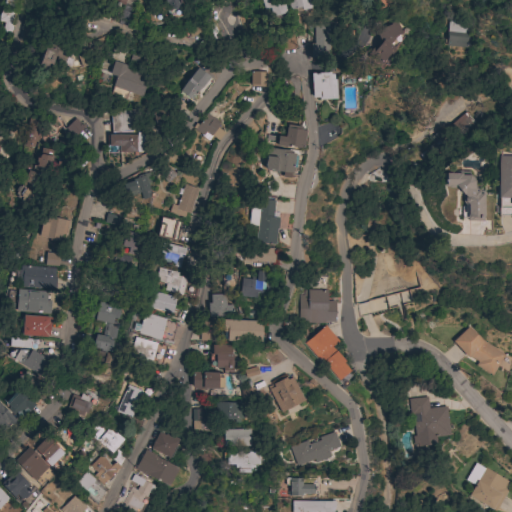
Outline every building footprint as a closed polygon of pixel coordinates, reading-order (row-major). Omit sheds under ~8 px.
[(14,0),(4,0),(4,8),(15,8),(14,0)] [(179,0),(181,6),(179,7),(181,13),(171,16),(169,15),(164,0),(179,0)] [(266,18),(261,0),(282,0),(286,13),(266,18)] [(286,0),(309,0),(312,8),(302,11),(301,7),(289,10),(286,0)] [(388,0),(389,1),(376,11),(367,0),(388,0)] [(236,35),(236,8),(222,8),(222,13),(222,35),(236,35)] [(3,11),(13,13),(13,23),(14,23),(11,34),(2,31),(4,23),(0,21),(0,13),(1,13),(3,11)] [(190,37),(185,24),(197,19),(202,32),(190,37)] [(468,22),(468,24),(471,24),(470,31),(467,30),(466,48),(446,46),(449,20),(468,22)] [(377,64),(366,55),(370,50),(372,52),(380,43),(375,31),(390,24),(389,24),(394,22),(394,23),(396,22),(401,34),(395,36),(389,45),(394,48),(389,54),(388,54),(381,63),(377,64)] [(314,25),(335,25),(335,46),(329,46),(328,58),(310,58),(310,44),(314,44),(314,25)] [(284,51),(281,38),(294,35),(297,48),(284,51)] [(34,65),(43,41),(67,51),(62,62),(66,64),(63,71),(57,69),(55,75),(36,67),(36,66),(34,65)] [(128,92),(125,100),(112,95),(115,87),(113,87),(116,77),(109,75),(114,61),(122,64),(121,67),(149,77),(142,97),(128,92)] [(190,100),(180,92),(188,82),(187,80),(197,67),(209,77),(190,100)] [(267,72),(266,87),(249,86),(250,71),(267,72)] [(310,73),(330,72),(330,74),(333,74),(333,80),(335,80),(336,99),(318,100),(318,98),(312,98),(310,73)] [(281,90),(289,98),(285,103),(287,105),(280,113),(269,103),(281,90)] [(155,126),(154,122),(155,118),(156,114),(160,107),(170,114),(161,127),(159,126),(157,129),(155,126)] [(111,132),(110,111),(136,109),(137,123),(133,131),(111,133),(111,132)] [(452,141),(444,131),(448,128),(447,127),(465,113),(467,116),(468,115),(474,123),(452,141)] [(218,125),(216,127),(223,133),(217,141),(211,136),(207,141),(191,128),(201,116),(203,118),(206,114),(213,119),(212,121),(218,125)] [(40,121),(36,144),(24,142),(28,118),(40,121)] [(84,128),(74,138),(65,128),(75,119),(84,128)] [(303,149),(285,146),(285,148),(276,146),(277,136),(284,137),(285,128),(286,128),(287,125),(301,127),(301,130),(303,130),(303,131),(306,132),(303,149)] [(434,143),(430,138),(439,130),(450,142),(426,162),(420,155),(434,143)] [(145,134),(145,153),(118,153),(118,152),(118,147),(107,147),(107,146),(106,146),(106,136),(108,136),(108,135),(137,135),(137,133),(145,133),(145,134)] [(290,151),(289,153),(294,154),(294,156),(297,156),(295,168),(292,168),(291,174),(290,173),(289,177),(282,176),(282,173),(269,171),(269,170),(265,169),(264,166),(265,157),(264,157),(266,149),(268,150),(269,148),(290,151)] [(28,171),(30,171),(32,165),(38,167),(42,154),(51,157),(39,193),(27,189),(29,184),(24,182),(28,171)] [(511,205),(510,205),(510,198),(497,197),(499,156),(511,156),(511,205)] [(166,166),(175,174),(167,183),(158,174),(166,166)] [(150,183),(147,184),(149,190),(148,190),(149,194),(148,194),(149,198),(142,200),(140,193),(138,193),(138,194),(131,196),(127,181),(138,178),(137,176),(149,172),(150,183)] [(474,181),(474,182),(481,182),(481,191),(484,191),(483,217),(482,221),(466,221),(466,218),(460,218),(461,207),(463,205),(465,205),(465,204),(464,204),(462,202),(462,197),(464,196),(455,186),(453,188),(448,188),(447,187),(443,187),(444,175),(445,175),(445,173),(461,174),(461,175),(469,175),(474,181)] [(190,214),(185,213),(184,218),(168,213),(171,204),(177,206),(180,196),(177,194),(179,189),(181,190),(181,189),(182,189),(184,184),(198,189),(190,214)] [(23,207),(18,203),(20,200),(16,197),(17,195),(15,193),(16,192),(14,191),(19,186),(20,187),(22,185),(30,192),(31,191),(35,194),(34,195),(35,196),(31,201),(30,200),(23,207)] [(250,209),(251,210),(252,205),(260,206),(260,199),(275,201),(272,217),(279,218),(277,230),(276,230),(274,245),(254,242),(256,226),(248,225),(250,209)] [(119,216),(118,225),(104,222),(105,214),(119,216)] [(68,221),(65,235),(62,234),(60,241),(38,236),(41,221),(46,223),(47,216),(68,221)] [(180,222),(176,242),(155,237),(160,217),(180,222)] [(0,227),(10,234),(4,245),(0,242),(0,227)] [(126,233),(136,235),(133,247),(123,245),(126,233)] [(185,249),(183,258),(182,257),(179,268),(173,267),(174,264),(168,262),(168,263),(158,260),(163,242),(185,249)] [(252,261),(252,263),(242,262),(245,245),(275,249),(273,264),(252,261)] [(107,264),(110,252),(118,254),(114,270),(105,268),(104,273),(93,270),(95,261),(107,264)] [(58,254),(57,266),(44,265),(45,253),(58,254)] [(55,269),(53,289),(18,286),(19,266),(55,269)] [(178,273),(177,276),(186,278),(185,282),(196,285),(193,298),(181,295),(163,291),(165,283),(154,281),(158,267),(178,273)] [(221,271),(235,270),(235,292),(222,293),(221,271)] [(242,275),(255,277),(257,271),(266,272),(265,280),(268,281),(264,301),(238,296),(242,275)] [(333,322),(309,322),(309,323),(297,323),(298,290),(309,290),(309,278),(325,278),(324,290),(326,290),(325,301),(334,301),(333,322)] [(14,311),(16,289),(46,291),(45,300),(49,300),(48,313),(14,311)] [(175,298),(174,302),(179,304),(176,319),(164,317),(165,312),(146,307),(150,292),(175,298)] [(224,317),(224,318),(221,318),(221,317),(208,317),(207,304),(210,304),(210,295),(225,294),(225,305),(232,305),(232,316),(224,317)] [(105,351),(105,352),(100,351),(100,350),(92,348),(95,334),(101,335),(103,323),(94,320),(98,301),(104,303),(103,304),(120,308),(117,319),(113,318),(112,323),(113,323),(109,341),(112,341),(110,352),(105,351)] [(165,319),(165,321),(175,324),(170,341),(160,338),(159,340),(137,334),(138,332),(131,330),(133,323),(140,325),(141,321),(140,321),(141,318),(142,318),(143,313),(165,319)] [(48,317),(48,323),(49,323),(48,336),(46,336),(46,337),(21,336),(21,333),(19,333),(20,317),(22,317),(22,315),(48,317)] [(200,320),(217,321),(215,341),(206,340),(205,341),(199,341),(200,320)] [(261,322),(260,343),(225,342),(226,340),(223,340),(223,332),(221,332),(222,320),(261,322)] [(338,341),(331,348),(344,362),(342,364),(349,371),(337,381),(304,343),(324,326),(338,341)] [(483,342),(503,355),(490,376),(474,366),(477,362),(469,357),(467,358),(452,342),(469,327),(483,343),(483,342)] [(8,346),(8,337),(28,338),(28,345),(30,345),(30,348),(8,346)] [(165,346),(160,365),(151,362),(151,363),(128,356),(133,337),(165,346)] [(231,345),(231,354),(232,354),(232,372),(215,372),(215,366),(209,366),(209,355),(212,355),(211,346),(231,345)] [(18,349),(23,353),(22,354),(26,356),(30,349),(53,363),(43,379),(7,356),(11,351),(15,353),(18,349)] [(112,355),(105,384),(90,381),(92,372),(87,371),(90,359),(92,359),(94,351),(112,355)] [(257,376),(255,369),(243,371),(244,379),(257,376)] [(32,396),(15,380),(24,371),(33,377),(32,377),(39,382),(41,385),(32,396)] [(205,372),(205,373),(217,373),(217,374),(223,374),(222,388),(217,388),(217,389),(205,389),(205,390),(195,390),(195,388),(191,388),(191,384),(190,384),(190,377),(192,377),(192,372),(205,372)] [(303,401),(280,413),(266,387),(271,384),(272,388),(273,387),(272,385),(285,378),(286,380),(291,377),(303,401)] [(126,385),(138,390),(136,395),(139,397),(130,418),(115,412),(126,385)] [(34,405),(28,412),(25,409),(21,413),(19,411),(14,416),(6,409),(8,407),(7,406),(10,403),(11,404),(16,399),(13,397),(19,391),(34,405)] [(71,395),(79,398),(80,394),(85,396),(87,392),(98,396),(94,406),(90,404),(86,414),(83,413),(81,418),(64,412),(71,395)] [(412,414),(410,414),(408,399),(426,397),(428,408),(445,406),(448,435),(434,437),(435,445),(417,447),(416,444),(412,444),(411,437),(414,436),(412,414)] [(214,402),(215,403),(214,421),(202,421),(202,425),(201,424),(201,430),(192,429),(192,421),(192,409),(205,410),(205,402),(214,402)] [(236,403),(236,406),(243,406),(243,419),(214,418),(215,403),(217,403),(217,402),(236,403)] [(0,407),(13,420),(3,431),(2,430),(0,431),(0,407)] [(100,456),(110,466),(114,462),(109,457),(112,455),(92,437),(95,433),(92,430),(96,426),(99,429),(102,425),(114,435),(115,433),(123,440),(115,449),(125,456),(118,466),(119,467),(113,473),(115,475),(108,482),(106,480),(105,482),(105,481),(101,485),(92,476),(96,473),(89,466),(100,456)] [(249,429),(249,446),(222,447),(222,430),(249,429)] [(168,437),(169,435),(177,439),(174,446),(176,447),(170,458),(168,457),(168,458),(149,449),(158,432),(168,437)] [(314,463),(313,460),(296,466),(289,448),(307,441),(308,445),(319,441),(318,438),(333,432),(338,447),(327,451),(329,457),(314,463)] [(49,468),(32,451),(46,437),(63,454),(49,468)] [(13,461),(27,447),(47,467),(46,468),(53,475),(45,482),(44,480),(39,485),(34,480),(33,481),(13,461)] [(176,468),(167,487),(134,469),(144,451),(176,468)] [(259,452),(258,465),(253,465),(253,469),(247,468),(247,473),(240,473),(240,469),(234,468),(234,465),(225,465),(225,451),(259,452)] [(508,483),(505,489),(507,490),(495,510),(492,508),(491,510),(467,496),(474,485),(466,480),(476,463),(508,483)] [(31,487),(27,492),(28,493),(23,498),(22,497),(17,502),(0,485),(0,483),(13,470),(31,487)] [(95,506),(73,485),(85,472),(104,490),(95,506)] [(140,511),(118,511),(117,511),(129,487),(135,490),(137,486),(129,481),(132,474),(143,480),(143,481),(153,486),(140,511)] [(300,479),(300,478),(317,478),(316,490),(312,490),(312,494),(301,493),(300,497),(288,496),(288,495),(286,495),(286,491),(289,491),(289,485),(284,485),(284,478),(300,479)] [(0,511),(11,500),(0,489),(0,511)] [(89,511),(60,511),(59,510),(73,496),(89,511)] [(332,511),(291,511),(291,501),(330,502),(330,501),(335,502),(332,511)]
